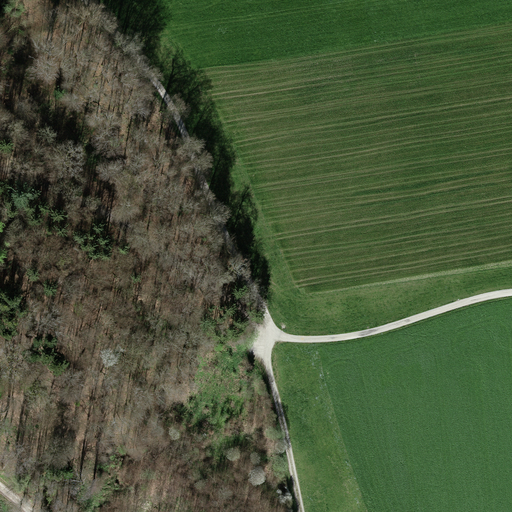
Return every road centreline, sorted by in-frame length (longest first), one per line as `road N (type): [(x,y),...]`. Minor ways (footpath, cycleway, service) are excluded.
road 1 (track): [(83,0),(178,118),(231,257),(258,293),(300,511)]
road 2 (track): [(0,169),(124,231),(270,329)]
road 3 (track): [(511,295),(449,304),(338,337),(270,329)]
